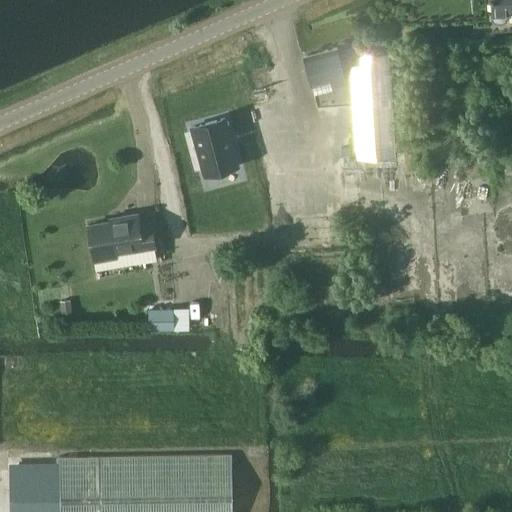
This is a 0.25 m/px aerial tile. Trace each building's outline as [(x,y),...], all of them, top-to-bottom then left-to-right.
[(511,0),(490,0),(491,19),(493,22),(498,24),(502,24),(506,22),(507,18),(507,14),(511,13),(511,0)] [(339,54),(337,48),(305,57),(313,86),(344,77),(342,68),(351,66),(358,64),(354,50),(339,54)] [(358,64),(351,66),(356,158),(395,155),(390,52),(360,53),(361,64),(358,64)] [(230,131),(196,132),(198,181),(232,179),(230,131)] [(138,218),(89,228),(98,271),(118,269),(117,259),(117,254),(155,247),(151,224),(140,226),(138,218)] [(148,330),(165,330),(173,330),(172,308),(148,308),(148,330)] [(0,511),(232,511),(231,453),(0,457),(0,511)]
